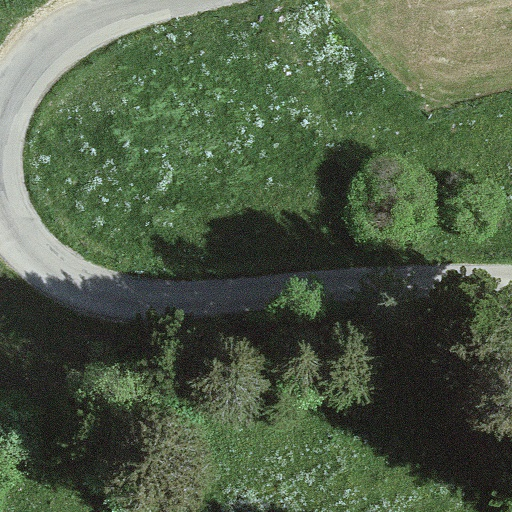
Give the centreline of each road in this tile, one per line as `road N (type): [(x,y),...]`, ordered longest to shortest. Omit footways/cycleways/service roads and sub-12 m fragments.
road 1 (unclassified): [(0,194),(24,240),(48,264),(118,296),(511,279)]
road 2 (unclassified): [(173,0),(128,10),(54,44),(34,61),(0,119)]
